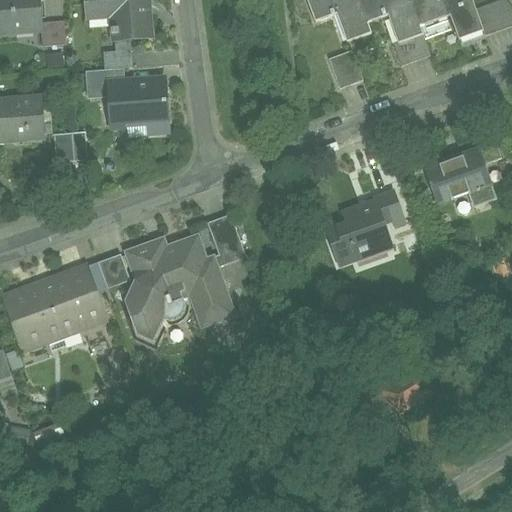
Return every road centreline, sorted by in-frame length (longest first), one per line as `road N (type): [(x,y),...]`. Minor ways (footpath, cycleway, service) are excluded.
road 1 (residential): [(511,49),(204,163)]
road 2 (residential): [(204,163),(0,239)]
road 3 (residential): [(204,163),(181,0)]
